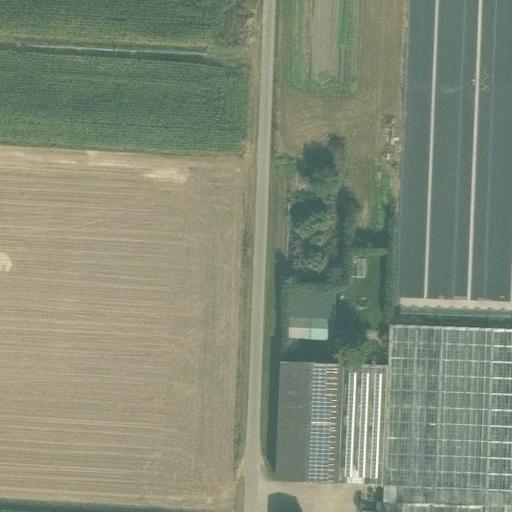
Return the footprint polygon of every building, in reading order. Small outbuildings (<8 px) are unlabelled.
[(286,282),(336,284),(348,275),(351,196),(290,194),(286,282)] [(286,315),(286,335),(326,336),(327,316),(286,315)] [(493,330),(390,326),(388,367),(343,365),(338,485),(384,487),(383,503),(485,507),(486,507),(493,330)] [(511,511),(511,330),(493,330),(486,507),(485,507),(485,511),(511,511)] [(343,365),(282,362),(277,482),(338,485),(343,365)] [(383,503),(376,503),(376,511),(485,511),(485,507),(383,503)]
